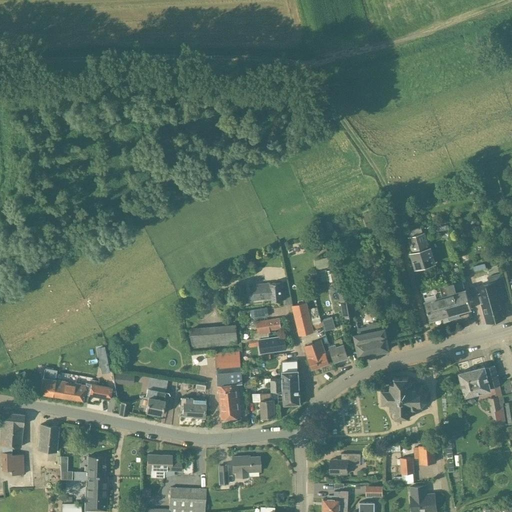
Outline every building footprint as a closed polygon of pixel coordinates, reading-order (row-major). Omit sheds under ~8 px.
[(331,220),(326,223),(329,232),(335,230),(331,220)] [(422,233),(421,227),(408,231),(410,236),(407,237),(412,253),(411,253),(415,269),(434,263),(430,247),(429,248),(425,232),(422,233)] [(330,267),(328,257),(315,260),(317,270),(330,267)] [(256,273),(252,263),(237,269),(240,279),(256,273)] [(333,269),(327,271),(330,282),(335,281),(333,269)] [(489,283),(477,286),(487,323),(505,318),(501,302),(509,300),(502,273),(488,277),(489,283)] [(471,308),(463,280),(423,292),(426,301),(425,301),(430,320),(471,308)] [(280,282),(270,283),(249,285),(251,301),(272,299),(272,302),(282,301),(280,282)] [(361,314),(356,288),(339,291),(338,291),(343,317),(361,314)] [(305,302),(293,305),(299,335),(312,332),(305,302)] [(323,327),(317,307),(309,309),(312,321),(315,329),(323,327)] [(267,317),(266,308),(250,309),(251,318),(267,317)] [(258,339),(269,338),(268,332),(270,332),(270,330),(280,328),(279,318),(257,321),(258,332),(252,333),(253,340),(258,339)] [(336,328),(334,322),(323,325),(325,331),(336,328)] [(238,344),(236,324),(190,328),(192,348),(238,344)] [(359,334),(355,335),(359,355),(388,349),(387,342),(387,341),(384,329),(379,330),(359,334)] [(284,335),(269,338),(258,339),(260,353),(286,350),(284,335)] [(335,343),(329,345),(335,361),(348,357),(342,337),(334,340),(335,343)] [(329,363),(321,341),(305,346),(312,369),(329,363)] [(98,356),(105,354),(104,347),(97,348),(98,356)] [(242,383),(239,351),(215,353),(218,385),(221,419),(241,417),(238,383),(242,383)] [(278,390),(299,388),(297,360),(281,361),(282,377),(271,378),(272,390),(278,390)] [(484,365),(459,372),(465,395),(491,389),(490,387),(494,386),(500,384),(495,364),(485,367),(484,365)] [(109,372),(108,365),(100,367),(102,374),(109,372)] [(44,370),(40,393),(52,395),(55,379),(56,372),(44,370)] [(24,372),(19,374),(23,384),(27,382),(24,376),(26,376),(24,372)] [(115,372),(114,382),(122,383),(123,373),(115,372)] [(413,386),(412,383),(414,382),(413,381),(412,382),(410,380),(411,379),(409,378),(409,379),(408,379),(408,378),(410,377),(409,375),(407,377),(395,377),(393,376),(392,377),(394,379),(394,380),(395,381),(395,383),(390,383),(390,390),(382,389),(381,388),(380,389),(382,390),(382,403),(381,404),(383,403),(390,403),(391,410),(396,410),(395,413),(395,415),(394,417),(395,418),(396,417),(408,416),(409,418),(411,417),(409,415),(409,412),(410,412),(410,413),(412,413),(411,412),(413,409),(414,409),(413,409),(413,407),(416,408),(416,405),(421,405),(422,407),(423,406),(423,404),(426,400),(428,400),(429,399),(427,398),(427,393),(429,392),(428,390),(426,391),(422,387),(422,385),(421,385),(420,387),(415,386),(415,384),(414,384),(413,386),(412,387),(413,386)] [(55,379),(52,395),(82,400),(83,395),(109,400),(111,390),(111,388),(85,383),(85,385),(74,383),(55,379)] [(494,422),(505,420),(502,395),(500,384),(494,386),(496,395),(488,397),(494,422)] [(148,397),(145,411),(146,412),(146,413),(152,414),(152,413),(161,414),(166,391),(147,388),(146,397),(148,397)] [(300,403),(299,388),(278,390),(279,404),(300,403)] [(272,399),(271,392),(260,393),(260,401),(261,417),(275,416),(274,399),(272,399)] [(180,398),(180,404),(183,405),(183,414),(195,415),(195,416),(204,417),(205,404),(205,399),(192,399),(186,398),(180,398)] [(129,402),(120,401),(118,415),(127,416),(129,402)] [(23,414),(2,411),(0,434),(0,444),(2,444),(2,452),(1,452),(1,470),(12,470),(12,474),(24,474),(24,454),(12,454),(12,445),(20,446),(22,424),(23,425),(23,414)] [(58,425),(40,423),(37,448),(56,450),(58,425)] [(497,440),(488,441),(490,449),(498,448),(497,440)] [(435,461),(433,444),(420,446),(420,447),(416,447),(417,458),(421,457),(421,463),(435,461)] [(158,454),(147,453),(147,472),(150,472),(150,476),(163,476),(164,468),(174,468),(174,473),(193,473),(193,460),(171,460),(171,454),(162,454),(162,456),(157,455),(158,454)] [(361,453),(341,453),(341,460),(330,459),(330,470),(336,470),(336,473),(348,473),(348,465),(360,465),(361,463),(364,463),(364,456),(360,456),(361,453)] [(74,471),(74,479),(86,479),(85,509),(99,510),(99,511),(105,511),(107,475),(103,475),(103,470),(105,470),(106,463),(104,463),(104,456),(87,455),(87,465),(85,465),(85,471),(74,471)] [(234,459),(231,459),(231,472),(235,472),(235,477),(258,476),(258,470),(260,470),(259,456),(247,457),(247,456),(234,457),(234,459)] [(414,473),(413,456),(400,458),(400,459),(397,459),(397,464),(400,464),(401,474),(402,474),(402,484),(414,483),(413,473),(414,473)] [(226,465),(218,465),(219,484),(227,484),(226,465)] [(67,471),(61,470),(61,479),(72,479),(72,471),(67,471)] [(366,484),(366,495),(382,495),(382,484),(366,484)] [(427,494),(426,485),(411,487),(412,496),(410,496),(412,511),(433,511),(437,511),(435,493),(427,494)] [(204,511),(206,489),(170,486),(169,508),(140,508),(139,511),(204,511)] [(335,491),(335,496),(328,495),(328,499),(323,499),(322,511),(346,511),(347,491),(335,491)] [(374,511),(374,502),(359,502),(359,511),(353,511),(374,511)] [(64,504),(62,503),(61,511),(80,511),(80,504),(70,504),(64,504)]
